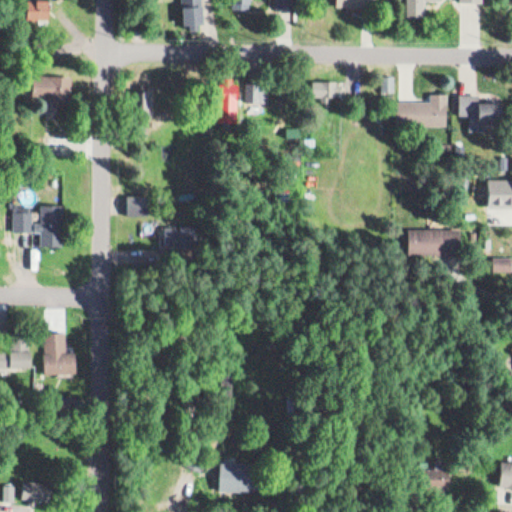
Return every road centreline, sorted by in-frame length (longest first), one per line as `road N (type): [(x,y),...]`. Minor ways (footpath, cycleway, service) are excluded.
road 1 (residential): [(511,63),(0,41)]
road 2 (residential): [(103,511),(108,0)]
